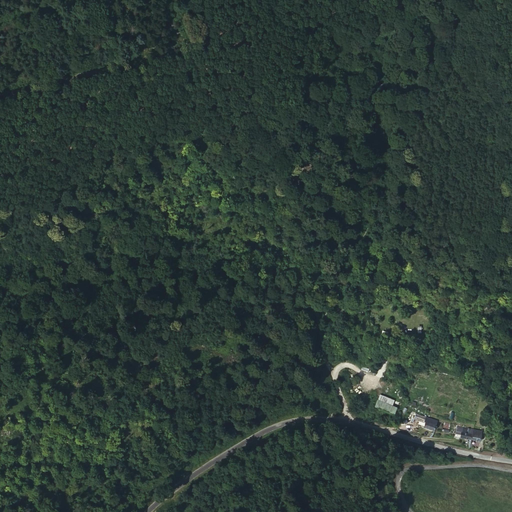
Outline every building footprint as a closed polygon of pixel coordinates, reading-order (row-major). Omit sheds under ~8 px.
[(377,390),(388,396),(390,391),(379,385),(377,390)] [(394,413),(397,408),(377,400),(375,405),(394,413)] [(423,427),(434,431),(437,420),(416,414),(415,416),(413,415),(412,418),(425,422),(423,427)] [(455,435),(471,439),(473,429),(457,426),(455,435)] [(473,429),(471,439),(480,441),(482,431),(473,429)]
